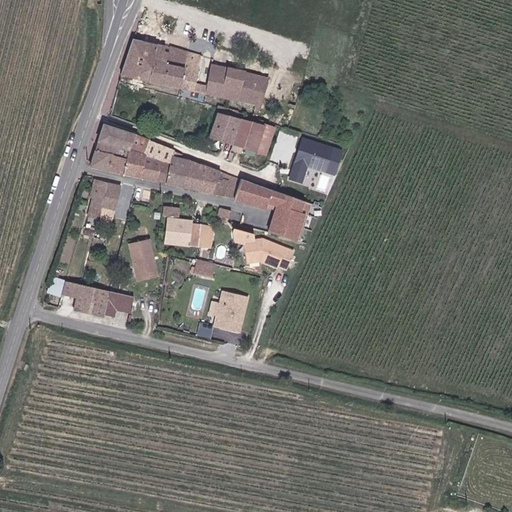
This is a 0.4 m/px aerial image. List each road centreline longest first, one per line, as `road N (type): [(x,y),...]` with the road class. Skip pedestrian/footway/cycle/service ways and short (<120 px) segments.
road 1 (unclassified): [(24,309),(511,426)]
road 2 (residential): [(72,167),(268,215)]
road 3 (residential): [(92,109),(270,178)]
road 4 (tertiary): [(72,167),(24,309)]
